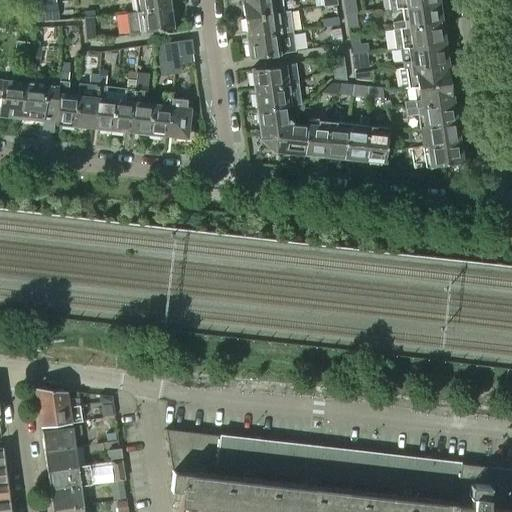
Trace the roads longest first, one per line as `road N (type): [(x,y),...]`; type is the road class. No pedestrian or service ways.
road 1 (residential): [(228,181),(468,206),(495,193),(468,0)]
road 2 (residential): [(146,385),(511,427)]
road 3 (residential): [(0,156),(228,181)]
road 4 (residential): [(204,0),(228,181)]
road 5 (residential): [(4,368),(27,511)]
road 6 (residential): [(4,368),(146,385)]
road 7 (unclassified): [(166,511),(146,385)]
